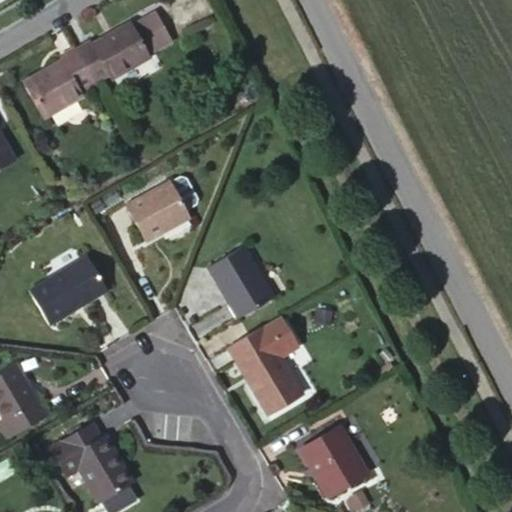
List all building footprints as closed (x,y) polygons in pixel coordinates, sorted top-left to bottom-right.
[(88,44),(74,52),(92,85),(105,77),(108,82),(150,59),(149,57),(173,44),(155,15),(133,28),(130,25),(89,48),(88,44)] [(92,85),(74,52),(60,59),(61,65),(23,86),(42,120),(80,98),(78,93),(92,85)] [(0,170),(14,163),(0,139),(0,170)] [(178,178),(168,184),(183,211),(194,205),(195,200),(184,180),(178,178)] [(167,184),(125,208),(143,239),(157,231),(159,234),(187,218),(183,211),(167,184)] [(143,239),(142,239),(144,243),(159,234),(157,231),(143,239)] [(272,300),(243,249),(207,270),(237,322),(272,300)] [(106,292),(85,258),(28,292),(49,327),(106,292)] [(278,318),(226,348),(234,362),(239,360),(255,387),(250,389),(265,416),(300,395),(279,359),(296,349),(278,318)] [(239,360),(234,362),(250,389),(255,387),(239,360)] [(44,419),(31,395),(15,368),(0,376),(0,415),(4,422),(1,425),(9,439),(44,419)] [(36,391),(31,395),(44,419),(50,416),(36,391)] [(9,439),(1,425),(0,425),(0,436),(4,444),(9,439)] [(108,456),(113,452),(103,438),(100,439),(92,425),(47,450),(56,467),(71,458),(98,503),(127,487),(108,456)] [(367,476),(339,428),(298,452),(326,499),(367,476)] [(132,484),(113,452),(108,456),(127,487),(132,484)]
